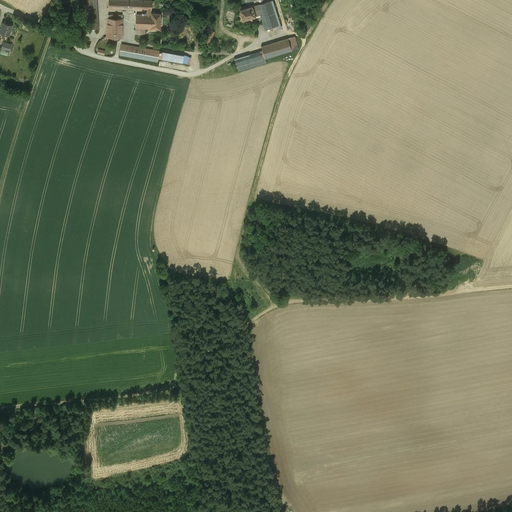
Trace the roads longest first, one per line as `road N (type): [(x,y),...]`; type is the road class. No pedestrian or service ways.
road 1 (track): [(511,286),(282,302),(181,366),(180,386),(0,410)]
road 2 (track): [(52,31),(0,189)]
road 3 (track): [(252,195),(293,63)]
